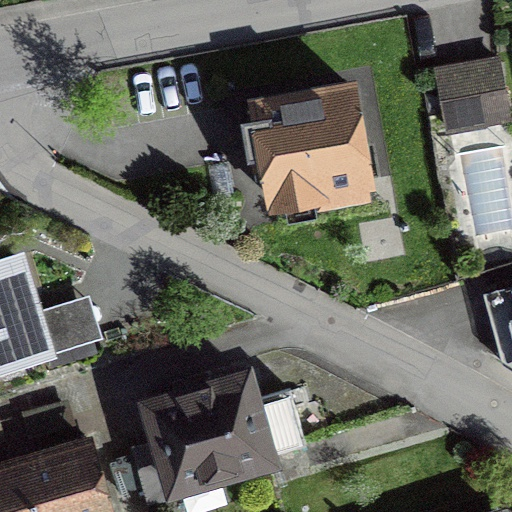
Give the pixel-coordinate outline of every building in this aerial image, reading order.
[(434,62),(444,127),(511,117),(502,51),(434,62)] [(256,117),(245,118),(253,160),(263,158),(271,204),(319,196),(320,204),(365,196),(363,188),(370,187),(352,83),(253,100),(256,117)] [(0,362),(103,331),(90,288),(45,301),(26,238),(0,245),(0,362)] [(511,277),(481,285),(503,361),(511,366),(511,277)] [(151,401),(162,436),(132,445),(149,501),(181,491),(178,479),(308,440),(293,389),(253,401),(245,373),(195,388),(151,401)] [(89,445),(86,435),(0,461),(0,511),(93,511),(108,508),(89,445)] [(507,511),(503,495),(443,511),(507,511)]
